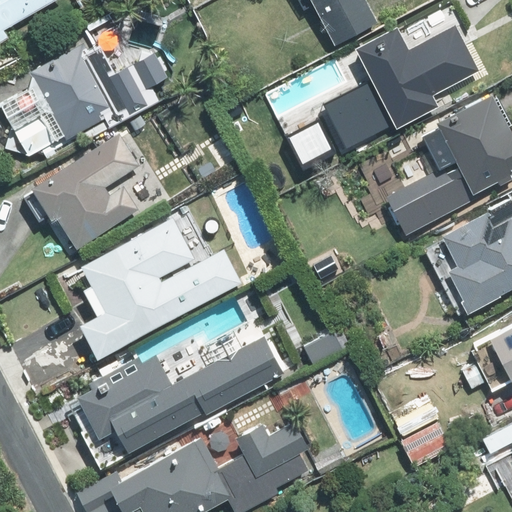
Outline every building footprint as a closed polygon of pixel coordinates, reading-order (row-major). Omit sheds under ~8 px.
[(4,29),(56,0),(0,0),(0,41),(9,37),(4,29)] [(379,22),(367,0),(300,0),(305,9),(314,4),(335,45),(379,22)] [(398,24),(355,46),(397,127),(440,105),(434,94),(482,70),(456,22),(410,46),(398,24)] [(110,126),(161,101),(153,85),(169,77),(156,51),(115,71),(101,43),(81,52),(67,51),(31,69),(39,85),(0,105),(27,157),(67,137),(105,118),(110,126)] [(387,195),(406,233),(511,180),(511,174),(511,173),(511,129),(493,91),(436,120),(456,161),(387,195)] [(140,165),(120,133),(31,187),(52,220),(58,217),(77,248),(140,210),(125,185),(111,194),(106,186),(140,165)] [(471,312),(511,290),(511,216),(496,224),(488,210),(433,238),(471,312)] [(97,358),(243,283),(226,249),(163,281),(160,276),(195,258),(174,216),(81,264),(105,311),(80,324),(97,358)] [(511,324),(489,336),(511,379),(511,324)] [(337,351),(328,333),(301,346),(311,365),(337,351)] [(284,372),(265,335),(171,383),(156,354),(143,360),(140,355),(89,381),(92,386),(77,394),(100,437),(116,429),(128,452),(284,372)] [(438,418),(441,417),(429,394),(388,415),(399,438),(438,418)] [(438,418),(399,438),(411,461),(450,442),(438,418)] [(279,485),(311,468),(302,451),(311,446),(297,419),(271,433),(264,421),(239,435),(247,451),(221,465),(204,434),(123,477),(119,469),(79,490),(91,511),(135,511),(138,511),(202,511),(231,497),(239,511),(240,511),(282,490),(279,485)] [(315,462),(320,473),(345,461),(340,450),(315,462)] [(511,456),(486,469),(496,489),(504,486),(511,503),(511,456)]
